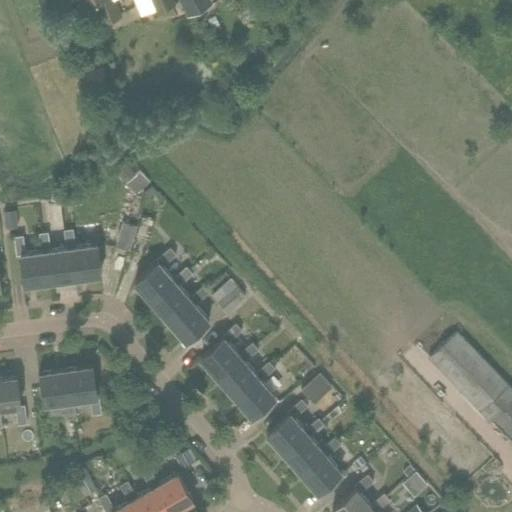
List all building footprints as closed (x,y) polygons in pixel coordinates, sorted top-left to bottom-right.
[(79,0),(83,8),(96,2),(104,21),(121,14),(115,0),(79,0)] [(176,1),(175,0),(151,0),(155,9),(176,1)] [(178,0),(187,16),(212,3),(214,2),(212,0),(178,0)] [(110,87),(101,66),(84,74),(92,95),(110,87)] [(136,192),(147,182),(139,172),(127,182),(136,192)] [(18,225),(15,208),(3,209),(5,227),(18,225)] [(116,243),(130,247),(137,223),(122,219),(116,243)] [(71,244),(75,275),(101,271),(97,241),(75,244),(73,226),(63,228),(66,245),(71,244)] [(45,248),(50,278),(75,275),(71,244),(66,245),(50,247),(48,230),(38,231),(41,249),(45,248)] [(24,282),(50,278),(45,248),(41,249),(25,251),(23,233),(14,235),(16,254),(20,253),(24,282)] [(134,280),(152,299),(175,278),(173,276),(163,265),(177,252),(170,245),(156,258),(157,259),(134,280)] [(192,298),(189,295),(179,284),(192,271),(186,264),(173,276),(175,278),(152,299),(169,318),(192,298)] [(226,311),(245,294),(230,277),(220,286),(221,286),(212,294),(217,300),(226,311)] [(203,284),(189,295),(192,298),(169,318),(186,337),(209,317),(196,303),(209,291),(203,284)] [(200,355),(217,374),(241,354),(238,352),(228,340),(242,329),(235,321),(221,333),(223,335),(200,355)] [(511,386),(456,328),(427,356),(489,420),(491,418),(511,439),(511,386)] [(258,374),(255,371),(245,359),(258,347),(252,340),(238,352),(241,354),(217,374),(234,394),(258,374)] [(269,359),(255,371),(258,374),(234,394),(251,413),(275,393),(261,378),(275,366),(269,359)] [(70,398),(74,398),(90,395),(92,413),(101,412),(99,393),(96,393),(92,364),(66,367),(70,398)] [(70,398),(66,367),(40,371),(44,402),(65,399),(67,416),(76,415),(74,398),(70,398)] [(320,370),(302,387),(312,398),(330,382),(320,370)] [(0,406),(15,405),(18,423),(27,422),(24,403),(20,403),(16,374),(0,376),(0,406)] [(307,430),(305,427),(294,416),(308,403),(301,396),(287,409),(289,411),(266,432),(283,451),(307,430)] [(318,416),(305,427),(307,430),(283,451),(301,470),(324,449),(321,446),(311,435),(324,423),(318,416)] [(335,434),(321,446),(324,449),(301,470),(318,489),(341,468),(327,454),(341,441),(335,434)] [(96,488),(84,465),(73,471),(85,494),(96,488)] [(155,484),(171,511),(193,497),(177,471),(159,482),(149,466),(141,471),(151,487),(155,484)] [(332,507),(337,511),(364,511),(372,505),(370,503),(360,491),(373,479),(367,472),(352,484),(355,487),(332,507)] [(155,484),(151,487),(137,495),(128,479),(119,484),(129,500),(132,497),(141,511),(168,511),(171,511),(155,484)] [(36,511),(49,506),(40,487),(31,491),(30,488),(7,499),(13,511),(36,511)] [(372,505),(364,511),(377,511),(376,510),(390,498),(383,491),(370,503),(372,505)] [(141,511),(132,497),(129,500),(115,508),(106,492),(97,497),(106,511),(110,511),(111,511),(141,511)] [(419,511),(420,511),(411,501),(398,511),(419,511)]
